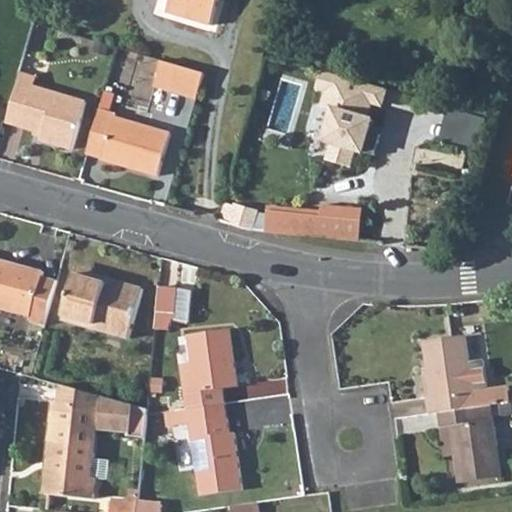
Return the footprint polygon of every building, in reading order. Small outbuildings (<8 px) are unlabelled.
[(171,0),(168,12),(210,25),(217,0),(171,0)] [(156,85),(200,99),(208,71),(164,58),(156,85)] [(387,89),(321,70),(316,89),(325,91),(321,106),(331,109),(322,142),(330,145),(326,161),(351,168),(356,152),(365,155),(365,153),(375,156),(381,135),(371,132),(375,119),(368,117),(371,104),(382,107),(387,89)] [(6,121),(47,133),(46,140),(73,148),(86,101),(17,81),(6,121)] [(86,156),(158,177),(170,134),(115,118),(116,114),(100,109),(86,156)] [(316,237),(360,242),(364,196),(321,191),(318,216),(316,237)] [(220,220),(230,223),(235,207),(225,204),(220,220)] [(230,223),(255,230),(259,214),(235,207),(230,223)] [(265,233),(316,237),(318,216),(266,212),(265,233)] [(45,325),(57,280),(43,276),(44,272),(10,261),(9,266),(0,263),(0,308),(32,318),(31,320),(45,325)] [(62,320),(130,339),(144,289),(121,283),(120,288),(107,284),(108,280),(76,270),(62,320)] [(155,329),(168,330),(176,310),(178,289),(159,287),(155,329)] [(188,408),(225,403),(223,388),(239,386),(229,329),(187,335),(192,362),(181,364),(188,408)] [(435,400),(438,414),(490,406),(511,403),(509,394),(509,389),(488,392),(484,362),(469,364),(465,336),(422,342),(431,400),(435,400)] [(58,385),(56,402),(76,404),(77,390),(58,385)] [(130,406),(77,390),(76,404),(56,402),(51,402),(46,461),(52,462),(49,495),(95,500),(97,478),(93,477),(97,431),(129,434),(129,437),(144,439),(147,413),(147,410),(130,406)] [(175,410),(177,426),(190,424),(202,496),(244,489),(235,431),(230,432),(225,403),(188,408),(175,410)] [(438,414),(440,429),(450,428),(454,456),(458,483),(501,477),(490,406),(438,414)] [(440,429),(444,457),(454,456),(450,428),(440,429)] [(110,511),(136,511),(138,503),(138,500),(112,497),(110,511)] [(136,511),(160,511),(161,505),(138,503),(136,511)] [(229,507),(229,511),(257,511),(257,503),(229,507)]
